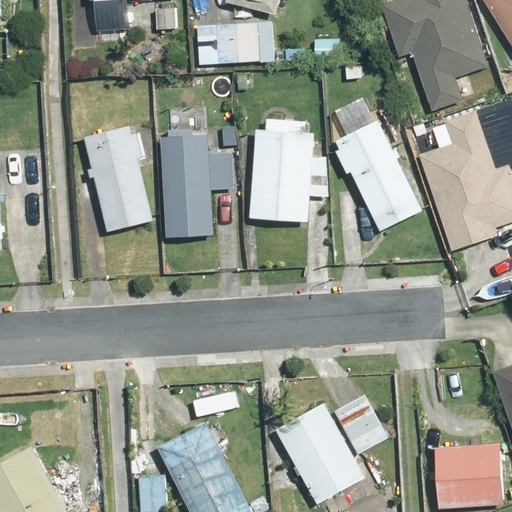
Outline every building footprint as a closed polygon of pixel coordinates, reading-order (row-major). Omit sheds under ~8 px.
[(278,14),(281,0),(228,0),(228,2),(278,14)] [(489,65),(467,0),(394,0),(382,4),(400,58),(414,53),(433,110),(464,100),(456,76),(489,65)] [(511,0),(484,0),(511,44),(511,0)] [(178,9),(155,8),(154,29),(177,30),(178,9)] [(274,22),(198,22),(198,64),(274,64),(274,22)] [(123,35),(99,35),(99,54),(123,54),(123,35)] [(340,37),(317,36),(316,63),(339,63),(340,37)] [(454,143),(422,153),(454,250),(501,235),(498,228),(511,223),(511,164),(511,163),(499,167),(479,108),(446,119),(454,143)] [(426,210),(380,120),(333,143),(349,174),(353,172),(382,231),(426,210)] [(138,124),(85,137),(109,232),(156,220),(140,157),(146,156),(138,124)] [(316,133),(258,129),(251,216),(310,221),(316,133)] [(211,133),(163,136),(169,239),(217,236),(211,133)] [(511,362),(496,368),(511,418),(511,362)] [(326,398),(276,426),(320,503),(369,475),(326,398)] [(256,511),(210,419),(159,444),(193,511),(256,511)] [(504,443),(438,446),(440,506),(507,503),(504,443)] [(71,511),(36,445),(0,463),(0,511),(71,511)] [(167,511),(170,477),(141,475),(139,511),(167,511)] [(327,504),(331,511),(343,511),(371,496),(363,483),(327,504)] [(343,511),(385,511),(375,494),(371,496),(343,511)]
